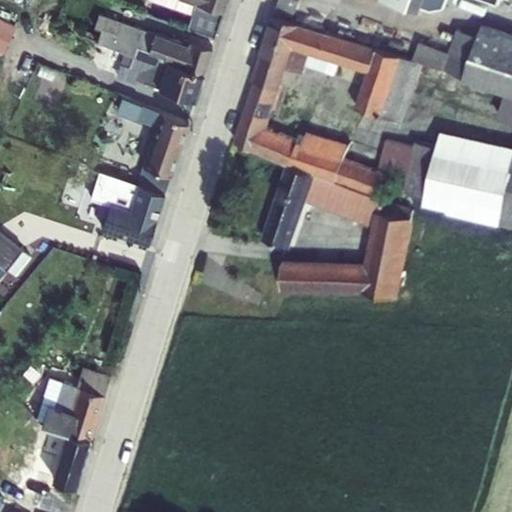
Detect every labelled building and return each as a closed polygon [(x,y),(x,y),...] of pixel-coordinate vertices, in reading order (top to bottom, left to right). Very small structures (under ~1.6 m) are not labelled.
[(151,0),(191,14),(186,28),(216,38),(224,10),(226,0),(151,0)] [(278,0),(274,16),(292,21),(298,0),(278,0)] [(380,0),(419,12),(423,0),(482,0),(497,5),(499,0),(380,0)] [(84,27),(81,34),(114,47),(133,55),(136,46),(148,50),(160,55),(159,57),(166,60),(203,73),(212,46),(189,39),(188,43),(154,32),(99,12),(93,26),(100,29),(99,33),(84,27)] [(254,79),(280,88),(287,67),(304,72),(310,52),(317,29),(292,21),(274,16),(254,79)] [(0,17),(0,53),(1,54),(16,25),(0,17)] [(511,96),(511,30),(483,21),(479,34),(457,28),(449,52),(419,41),(413,59),(422,62),(464,77),(463,79),(505,94),(511,96)] [(317,29),(310,52),(368,70),(356,106),(382,115),(404,121),(422,62),(413,59),(402,55),(317,29)] [(104,56),(100,70),(136,79),(158,86),(196,98),(203,73),(166,60),(159,57),(160,55),(148,50),(136,46),(133,55),(114,47),(112,54),(131,61),(129,67),(104,56)] [(280,88),(254,79),(235,141),(287,164),(315,174),(388,201),(400,179),(396,177),(406,179),(404,190),(426,195),(425,200),(450,206),(449,212),(511,225),(511,96),(505,94),(497,118),(511,122),(511,146),(441,131),(438,146),(415,141),(414,146),(385,139),(378,168),(344,156),(350,143),(307,130),(306,133),(300,132),(298,139),(268,127),(280,88)] [(121,94),(115,111),(155,126),(142,163),(136,183),(162,192),(164,193),(171,174),(170,173),(187,121),(161,110),(121,94)] [(315,174),(287,164),(262,239),(290,247),(306,201),(315,174)] [(95,178),(92,198),(109,201),(100,228),(147,243),(156,216),(153,215),(162,192),(136,183),(122,177),(98,169),(95,178)] [(388,201),(315,174),(306,201),(372,226),(366,262),(283,259),(282,262),(281,290),(362,293),(363,291),(399,297),(415,218),(411,216),(413,209),(388,201)] [(0,277),(22,250),(0,233),(0,277)] [(48,376),(41,401),(47,403),(41,423),(46,425),(89,438),(103,393),(104,394),(110,374),(82,365),(76,385),(62,380),(48,376)] [(26,469),(26,470),(39,474),(75,484),(89,438),(46,425),(41,423),(39,423),(32,448),(26,469)]
